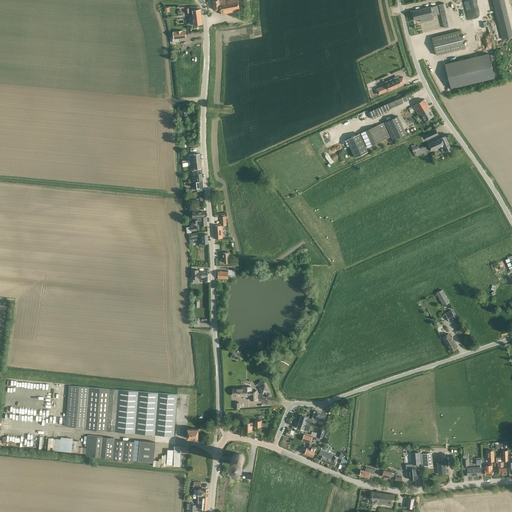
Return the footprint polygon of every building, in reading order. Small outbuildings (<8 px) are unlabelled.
[(222,14),(227,13),(240,11),(237,0),(224,0),(222,1),(221,0),(212,0),(215,10),(221,9),(222,14)] [(445,3),(438,5),(444,28),(450,27),(445,3)] [(430,7),(417,10),(413,11),(415,20),(420,19),(421,22),(433,19),(432,16),(439,14),(437,5),(430,7)] [(194,25),(197,25),(202,24),(200,9),(193,10),(193,14),(194,25)] [(185,30),(173,32),(174,39),(186,38),(185,30)] [(461,30),(437,36),(432,38),(436,55),(466,48),(461,30)] [(445,64),(451,87),(495,77),(489,53),(445,64)] [(386,84),(375,89),(378,95),(389,90),(389,91),(402,85),(406,83),(403,77),(399,78),(398,76),(385,82),(386,84)] [(398,89),(383,95),(383,96),(381,97),(382,99),(384,99),(399,92),(398,89)] [(400,98),(388,104),(387,103),(369,112),(373,119),(389,112),(388,110),(391,109),(390,108),(402,103),(400,98)] [(424,99),(420,102),(413,106),(419,116),(421,114),(425,121),(434,116),(424,99)] [(385,122),(393,140),(406,134),(398,116),(385,122)] [(366,131),(361,133),(367,147),(372,145),(390,137),(391,137),(384,122),(366,131)] [(428,134),(425,135),(427,140),(438,134),(435,128),(427,132),(428,134)] [(359,134),(347,139),(355,157),(368,152),(359,134)] [(445,136),(440,138),(428,144),(431,151),(442,146),(443,147),(441,148),(444,153),(451,149),(445,136)] [(415,157),(428,151),(426,146),(424,147),(423,146),(419,148),(418,145),(416,146),(415,144),(411,146),(415,157)] [(200,154),(195,154),(190,155),(190,162),(200,161),(200,154)] [(190,162),(188,162),(189,165),(190,165),(190,164),(191,164),(192,164),(192,168),(192,169),(194,169),(194,171),(198,170),(197,169),(201,168),(200,161),(190,162)] [(193,182),(202,181),(202,174),(199,174),(198,172),(194,173),(194,175),(196,175),(197,177),(192,177),(193,182)] [(202,188),(203,188),(202,181),(193,182),(193,187),(197,187),(198,191),(202,190),(202,188)] [(201,226),(207,225),(207,217),(204,217),(204,212),(198,212),(198,211),(192,211),(193,218),(198,217),(198,220),(201,220),(201,226)] [(221,226),(219,226),(214,226),(215,238),(222,238),(221,226)] [(189,234),(189,240),(190,244),(194,243),(194,241),(197,240),(197,239),(199,239),(199,237),(200,237),(200,235),(198,235),(198,233),(189,234)] [(228,268),(218,268),(218,278),(223,278),(228,278),(228,275),(235,275),(235,270),(228,270),(228,268)] [(192,269),(192,279),(198,279),(198,278),(202,278),(204,278),(204,281),(205,281),(207,281),(208,281),(210,281),(210,273),(205,272),(203,272),(202,272),(198,272),(198,270),(192,269)] [(437,293),(444,306),(449,302),(442,290),(437,293)] [(450,310),(450,311),(445,313),(449,321),(455,317),(451,310),(450,310)] [(457,348),(454,344),(449,334),(442,338),(447,345),(452,351),(457,348)] [(265,384),(258,388),(262,395),(264,394),(265,397),(270,395),(268,392),(269,391),(265,384)] [(177,395),(89,388),(68,386),(65,426),(86,428),(86,430),(174,436),(177,395)] [(239,389),(233,389),(233,395),(242,395),(248,395),(250,395),(251,400),(257,400),(257,396),(257,391),(252,391),(247,391),(247,387),(243,387),(243,388),(239,389)] [(317,412),(315,419),(316,420),(322,422),(324,422),(324,420),(326,415),(323,414),(319,412),(317,412)] [(299,417),(298,421),(306,423),(310,425),(311,423),(311,422),(315,423),(316,421),(321,423),(322,422),(316,420),(315,419),(312,418),(308,417),(301,415),(300,418),(299,417)] [(244,422),(244,431),(252,431),(252,427),(261,427),(261,420),(255,420),(255,422),(244,422)] [(298,421),(297,424),(298,425),(297,427),(302,429),(304,429),(309,431),(311,425),(310,425),(306,423),(298,421)] [(318,434),(317,437),(323,439),(325,430),(320,428),(318,434)] [(187,438),(193,438),(198,439),(198,429),(188,429),(187,438)] [(308,448),(307,448),(304,454),(312,457),(315,451),(316,448),(311,446),(313,442),(311,441),(312,437),(304,434),(302,440),(310,443),(309,444),(309,445),(308,448)] [(132,461),(153,462),(155,442),(134,440),(134,442),(114,440),(114,438),(87,435),(85,456),(112,458),(112,460),(132,462),(132,461)] [(174,446),(173,466),(180,466),(180,460),(180,453),(182,453),(187,453),(187,447),(182,447),(180,447),(180,446),(174,446)] [(318,456),(322,458),(321,460),(334,466),(338,457),(341,459),(344,454),(341,452),(339,456),(335,455),(321,449),(319,454),(318,456)] [(412,464),(406,465),(406,468),(409,468),(409,474),(410,479),(417,479),(417,474),(416,467),(415,466),(416,466),(416,464),(421,463),(420,452),(411,452),(412,464)] [(231,460),(231,461),(231,462),(232,463),(233,464),(233,465),(234,465),(235,466),(237,466),(238,466),(239,466),(240,465),(241,465),(242,464),(242,463),(243,462),(243,461),(244,460),(244,459),(244,458),(243,457),(243,456),(242,455),(241,454),(240,454),(239,453),(238,453),(237,453),(236,453),(235,453),(234,454),(233,455),(232,455),(231,456),(231,457),(231,460)] [(432,453),(423,454),(424,466),(433,465),(432,453)] [(163,467),(166,467),(166,455),(164,455),(161,455),(161,459),(159,459),(158,461),(153,461),(153,467),(163,467)] [(502,457),(496,457),(496,463),(497,463),(498,468),(497,468),(497,472),(499,472),(499,474),(503,474),(503,475),(506,474),(506,473),(507,473),(506,468),(506,467),(504,467),(503,462),(503,461),(502,457)] [(446,473),(446,468),(445,459),(437,460),(438,474),(446,473)] [(490,464),(483,464),(484,465),(484,469),(485,469),(485,470),(485,475),(493,474),(492,469),(492,468),(492,464),(490,464)] [(361,470),(360,475),(369,477),(370,473),(374,474),(375,469),(366,467),(365,470),(365,471),(361,470)] [(481,475),(480,470),(480,467),(467,468),(468,476),(481,475)] [(391,472),(384,470),(382,476),(390,479),(390,477),(393,478),(394,474),(391,473),(391,472)] [(198,495),(198,496),(208,497),(209,489),(205,489),(206,487),(202,487),(201,489),(199,489),(198,495)] [(372,491),(371,496),(370,500),(373,500),(372,504),(375,504),(375,503),(393,505),(394,495),(372,491)] [(198,496),(198,500),(203,501),(203,503),(203,504),(202,507),(202,510),(207,510),(208,503),(208,497),(198,496)] [(189,509),(189,511),(195,511),(196,505),(193,505),(193,503),(187,503),(186,509),(189,509)]
